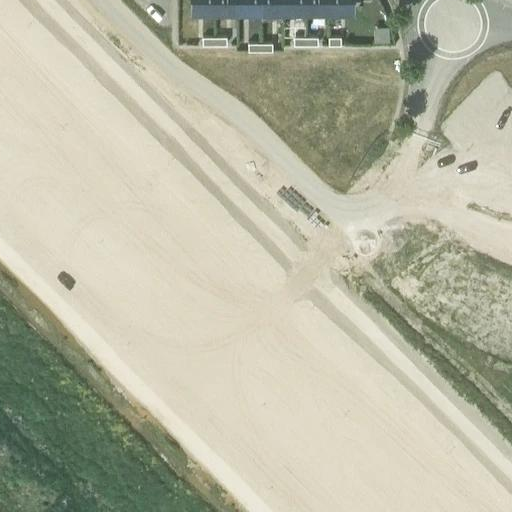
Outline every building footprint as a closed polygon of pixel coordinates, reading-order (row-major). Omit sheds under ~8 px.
[(305,36),(293,35),(293,44),(305,44),(305,36)] [(214,36),(202,36),(202,44),(214,44),(214,36)] [(226,36),(214,36),(214,44),(226,44),(226,36)] [(317,36),(305,36),(305,44),(317,44),(317,36)] [(340,36),(328,36),(328,44),(340,44),(340,36)] [(260,49),(260,41),(248,41),(248,49),(260,49)] [(272,41),(260,41),(260,49),(272,49),(272,41)] [(420,228),(400,257),(440,284),(432,296),(438,300),(429,313),(449,327),(468,285),(450,272),(461,256),(420,228)]
